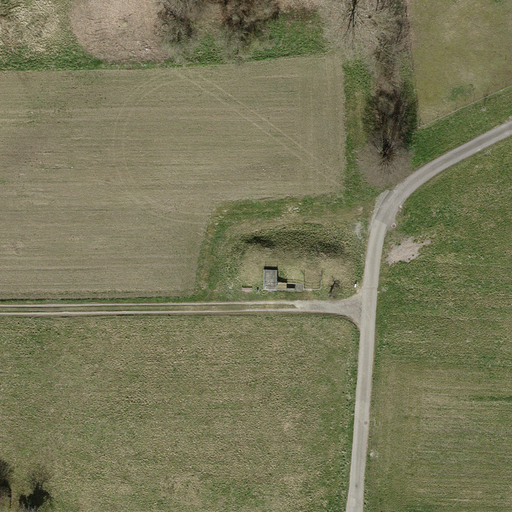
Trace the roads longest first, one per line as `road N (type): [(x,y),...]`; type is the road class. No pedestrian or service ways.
road 1 (track): [(0,308),(367,306)]
road 2 (track): [(207,309),(206,228),(222,213),(382,207)]
road 3 (track): [(511,130),(382,207),(367,306)]
road 4 (track): [(367,306),(362,511)]
